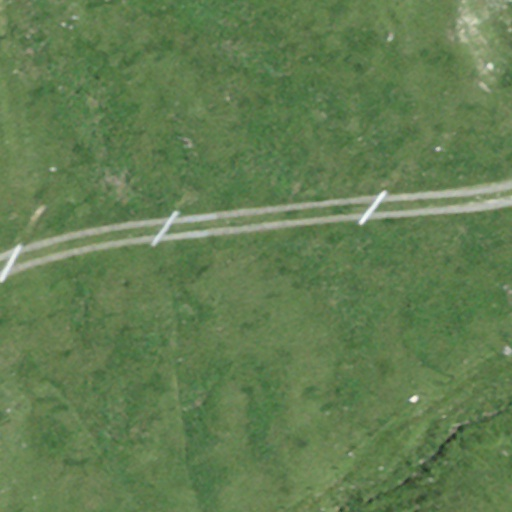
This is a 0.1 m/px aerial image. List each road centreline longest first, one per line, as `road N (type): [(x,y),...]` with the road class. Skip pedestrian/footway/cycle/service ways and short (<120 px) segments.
road 1 (track): [(511,196),(200,230)]
road 2 (track): [(200,230),(0,276)]
